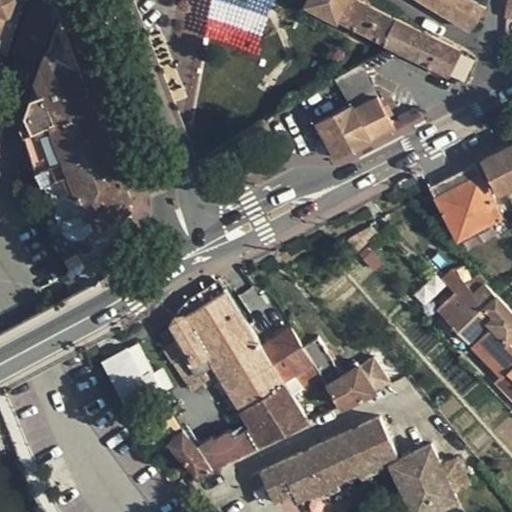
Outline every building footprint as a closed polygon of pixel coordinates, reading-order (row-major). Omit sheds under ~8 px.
[(0,0),(0,35),(1,36),(9,15),(14,14),(19,0),(0,0)] [(478,60),(374,6),(376,1),(373,0),(312,0),(312,1),(468,83),(478,60)] [(424,0),(474,31),(488,9),(474,0),(424,0)] [(50,195),(68,243),(73,244),(79,242),(86,240),(93,236),(97,230),(131,218),(135,211),(132,202),(134,200),(80,63),(74,66),(62,21),(40,79),(46,92),(40,95),(30,119),(35,132),(27,135),(39,172),(35,172),(39,181),(50,195)] [(375,86),(386,80),(378,66),(368,71),(364,65),(339,79),(353,105),(320,122),(340,159),(397,129),(392,119),(399,116),(393,104),(386,107),(375,86)] [(413,103),(400,110),(403,117),(417,111),(413,103)] [(511,146),(488,158),(504,192),(511,187),(511,146)] [(463,184),(441,196),(462,238),(507,216),(485,173),(463,184)] [(174,443),(201,475),(314,422),(287,380),(317,361),(344,407),(394,384),(373,362),(365,367),(364,363),(347,373),(328,347),(314,356),(296,328),(266,346),(221,280),(199,291),(186,304),(177,324),(198,362),(195,366),(200,375),(219,365),(258,429),(237,441),(231,435),(221,442),(219,439),(205,448),(189,430),(174,443)] [(511,306),(490,282),(452,318),(459,326),(456,329),(460,333),(463,331),(473,341),(494,321),(498,325),(476,345),(511,382),(511,306)] [(140,342),(100,361),(125,413),(165,394),(140,342)] [(362,422),(334,438),(338,445),(352,437),(356,445),(370,437),(362,422)] [(433,443),(391,462),(410,503),(428,495),(434,508),(458,496),(433,443)] [(269,452),(252,463),(264,482),(281,471),(269,452)] [(215,486),(204,497),(219,511),(230,499),(215,486)] [(428,495),(410,503),(414,511),(424,511),(434,508),(428,495)]
